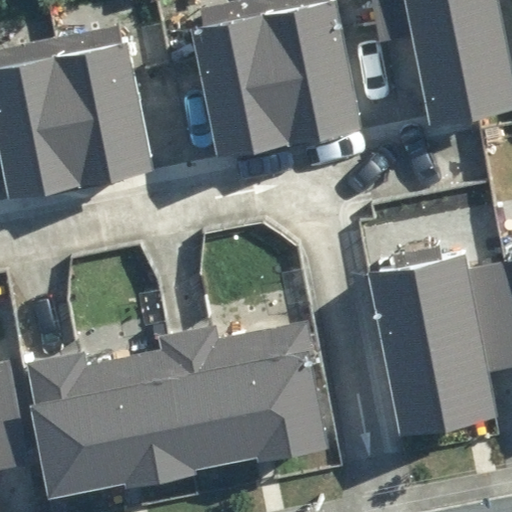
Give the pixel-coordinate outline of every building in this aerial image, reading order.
[(215,0),(200,3),(228,142),(298,128),(271,0),(215,0)] [(271,0),(298,128),(367,112),(344,0),(271,0)] [(438,102),(511,87),(511,9),(510,0),(381,0),(385,19),(420,12),(438,102)] [(64,28),(92,167),(161,151),(133,13),(64,28)] [(0,41),(0,71),(22,181),(92,167),(64,28),(0,41)] [(377,253),(410,408),(505,388),(496,349),(511,345),(511,266),(507,244),(470,252),(466,234),(377,253)] [(169,336),(192,450),(323,424),(300,310),(222,325),(219,311),(166,321),(169,336)] [(35,348),(61,476),(192,450),(169,336),(91,352),(88,337),(35,348)] [(0,492),(13,490),(5,451),(36,444),(15,345),(0,348),(0,492)]
